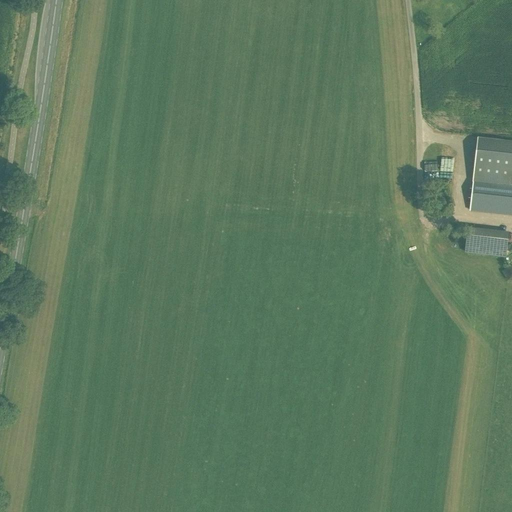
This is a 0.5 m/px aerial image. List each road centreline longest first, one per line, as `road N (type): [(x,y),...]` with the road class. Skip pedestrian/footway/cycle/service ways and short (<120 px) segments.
road 1 (unclassified): [(511,348),(468,314),(436,263),(408,0)]
road 2 (primary): [(0,341),(55,0)]
